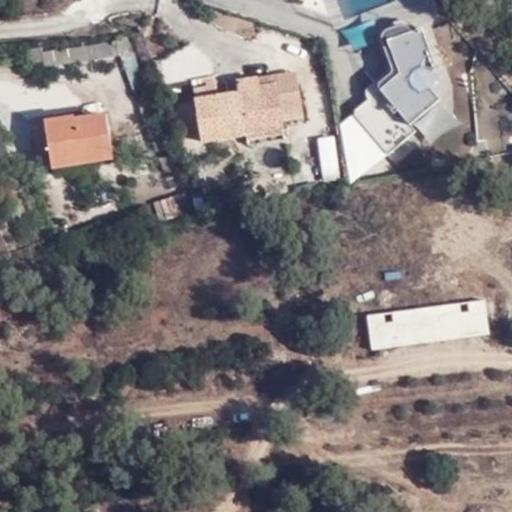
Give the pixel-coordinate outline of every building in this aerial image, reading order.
[(432,61),(422,28),(410,31),(405,26),(386,30),(380,40),(391,71),(366,90),(365,100),(353,110),(338,120),(350,187),(418,132),(413,124),(440,101),(431,90),(437,85),(439,80),(437,72),(433,67),(432,61)] [(46,66),(122,55),(134,54),(128,36),(116,42),(43,51),(46,66)] [(46,68),(46,66),(43,51),(43,48),(29,50),(32,71),(46,68)] [(134,54),(122,55),(150,132),(162,127),(134,54)] [(250,126),(284,120),(308,116),(300,69),(277,73),(279,84),(263,87),(261,76),(238,79),(240,90),(241,95),(230,97),(229,92),(215,95),(212,77),(192,81),(202,142),(252,134),(250,126)] [(279,84),(277,73),(261,76),(263,87),(279,84)] [(47,120),(53,160),(77,157),(76,154),(113,149),(108,113),(76,118),(76,116),(47,120)] [(285,128),(284,120),(250,126),(252,134),(285,128)] [(341,180),(335,136),(317,138),(323,183),(341,180)] [(77,157),(53,160),(54,165),(114,157),(113,149),(76,154),(77,157)] [(181,182),(171,154),(160,158),(170,186),(181,182)] [(159,221),(192,210),(185,190),(152,201),(159,221)] [(483,295),(364,312),(369,351),(489,334),(483,295)]
